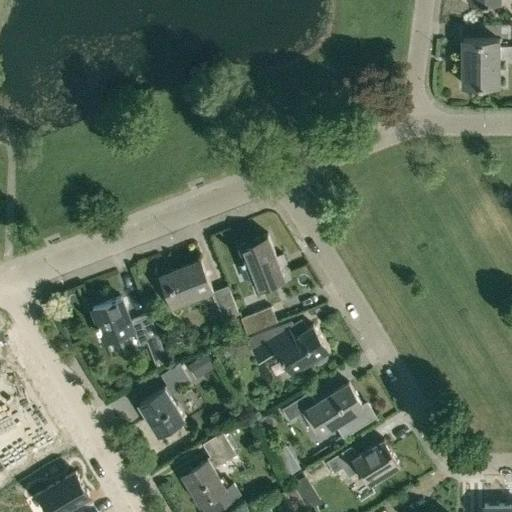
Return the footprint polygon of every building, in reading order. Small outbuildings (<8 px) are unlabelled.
[(497,38),(464,38),(464,83),(497,83),(497,38)] [(256,287),(285,276),(280,264),(287,262),(283,253),(277,255),(268,233),(240,244),(256,287)] [(172,302),(179,299),(212,287),(201,258),(161,274),(172,302)] [(223,318),(239,312),(228,285),(212,291),(223,318)] [(155,361),(166,356),(150,312),(130,319),(121,296),(93,306),(105,338),(133,327),(140,343),(147,341),(155,361)] [(241,317),(246,331),(247,333),(278,321),(271,305),(241,317)] [(314,323),(307,328),(301,319),(293,324),(291,320),(251,335),(250,339),(259,357),(273,349),(279,359),(283,356),(291,369),(311,358),(313,362),(320,362),(326,359),(327,352),(325,349),(328,347),(314,323)] [(207,351),(188,363),(197,377),(216,365),(207,351)] [(184,416),(170,394),(191,380),(179,361),(161,373),(167,383),(164,384),(165,386),(140,401),(158,432),(184,416)] [(309,391),(282,408),(289,418),(308,406),(323,430),(335,422),(343,435),(371,417),(373,416),(374,412),(368,404),(365,403),(363,404),(349,381),(316,402),(309,391)] [(226,487),(213,466),(236,452),(223,430),(203,442),(210,454),(207,456),(208,457),(184,472),(207,511),(240,492),(234,482),(226,487)] [(348,476),(361,468),(369,481),(399,463),(384,438),(357,454),(351,444),(327,460),(340,481),(347,476),(348,476)] [(76,470),(40,492),(52,511),(57,511),(89,492),(76,470)] [(313,477),(312,476),(311,475),(310,475),(309,475),(308,475),(306,476),(304,477),(303,478),(302,479),(302,480),(301,481),(301,483),(301,484),(301,485),(302,486),(303,487),(304,488),(305,489),(307,490),(310,490),(311,490),(313,489),(314,488),(315,487),(316,485),(316,484),(316,482),(316,480),(315,479),(315,478),(314,477),(313,477)] [(292,483),(281,490),(294,511),(295,511),(306,505),(292,483)]
